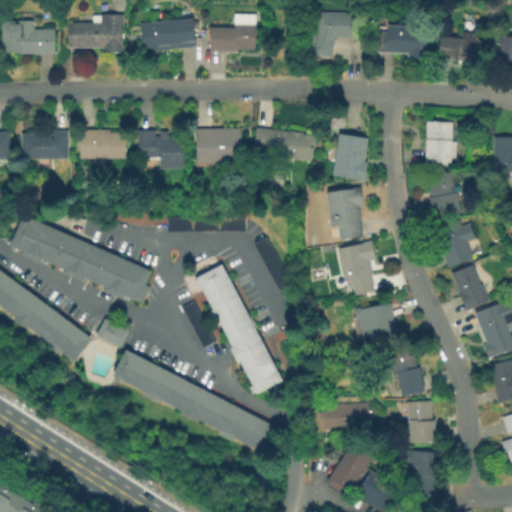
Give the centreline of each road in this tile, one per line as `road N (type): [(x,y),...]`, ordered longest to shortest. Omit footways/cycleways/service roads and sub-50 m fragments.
road 1 (residential): [(511,100),(288,88),(0,92)]
road 2 (residential): [(391,92),(399,218),(463,383),(472,496)]
road 3 (primary): [(146,511),(0,420)]
